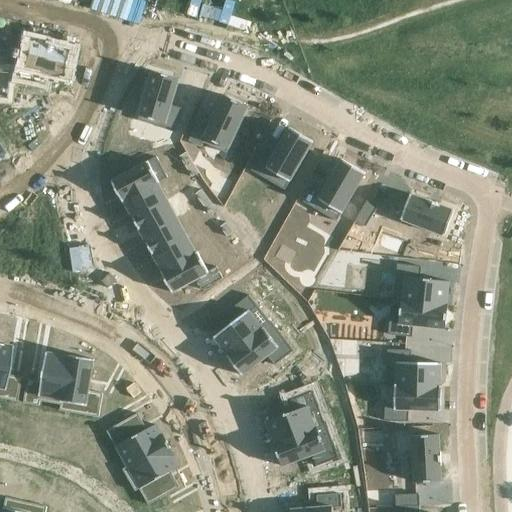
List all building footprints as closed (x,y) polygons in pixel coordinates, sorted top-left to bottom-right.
[(26,41),(20,68),(66,77),(72,50),(58,48),(58,47),(43,44),(26,41)] [(0,52),(0,76),(7,77),(10,53),(0,52)] [(153,72),(138,121),(175,132),(182,109),(172,106),(179,80),(153,72)] [(199,120),(189,141),(201,147),(203,143),(226,154),(248,108),(224,96),(210,125),(199,120)] [(264,150),(251,170),(285,190),(313,142),(290,128),(274,156),(264,150)] [(187,153),(180,157),(186,167),(193,163),(187,153)] [(156,157),(112,182),(122,200),(166,176),(156,157)] [(315,182),(303,202),(337,222),(365,174),(342,160),(326,187),(315,182)] [(193,163),(186,167),(192,177),(199,173),(193,163)] [(166,176),(122,200),(123,203),(124,202),(133,218),(167,200),(158,183),(168,178),(166,176)] [(201,190),(195,195),(202,205),(209,200),(201,190)] [(445,236),(454,211),(440,205),(426,200),(411,194),(401,220),(445,236)] [(167,200),(133,218),(143,237),(177,218),(167,200)] [(209,200),(202,205),(209,214),(216,209),(209,200)] [(367,201),(355,221),(365,227),(378,207),(367,201)] [(177,218),(143,237),(153,255),(187,237),(177,218)] [(226,223),(220,228),(227,237),(233,232),(226,223)] [(187,237),(153,255),(162,272),(161,272),(162,275),(199,255),(197,252),(196,253),(187,237)] [(199,255),(162,275),(172,293),(196,280),(202,290),(223,279),(216,267),(208,272),(199,255)] [(392,299),(448,306),(448,305),(447,305),(449,282),(420,279),(421,267),(397,264),(393,299),(392,299)] [(237,320),(214,337),(228,356),(227,356),(228,357),(272,323),(271,322),(270,323),(249,296),(230,310),(237,320)] [(392,299),(388,335),(412,338),(413,326),(445,330),(448,306),(392,299)] [(272,323),(228,357),(242,376),(268,356),(275,366),(294,351),(272,323)] [(0,344),(0,399),(15,402),(20,378),(6,376),(11,347),(0,344)] [(388,350),(387,386),(441,387),(441,386),(440,386),(441,363),(411,363),(411,351),(388,350)] [(27,380),(24,403),(39,406),(40,401),(61,405),(62,405),(71,356),(69,356),(69,357),(47,353),(42,382),(27,380)] [(61,405),(60,411),(61,411),(99,417),(103,394),(88,391),(94,360),(71,356),(62,405),(61,405)] [(385,408),(385,421),(408,422),(409,411),(441,411),(441,387),(387,386),(387,387),(395,387),(395,408),(385,408)] [(294,412),(266,422),(274,443),(273,443),(274,444),(326,425),(326,424),(325,424),(312,392),(290,400),(294,412)] [(138,414),(107,431),(127,467),(123,470),(124,471),(168,445),(163,435),(161,436),(155,425),(146,430),(138,414)] [(326,425),(274,444),(282,467),(312,456),(316,466),(339,458),(326,425)] [(441,467),(440,451),(439,435),(412,436),(414,483),(442,481),(441,467)] [(168,445),(124,471),(135,491),(139,489),(148,505),(179,488),(170,472),(179,467),(173,456),(174,455),(168,445)] [(318,508),(291,510),(290,511),(332,511),(333,508),(342,507),(341,494),(317,496),(318,508)] [(419,494),(395,496),(396,507),(420,506),(419,494)] [(6,498),(3,511),(45,511),(47,507),(6,498)]
